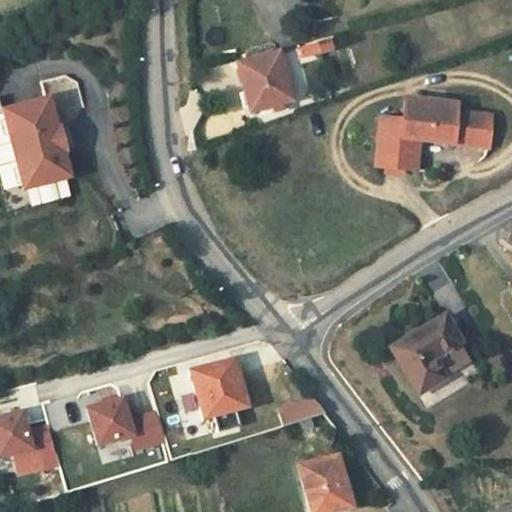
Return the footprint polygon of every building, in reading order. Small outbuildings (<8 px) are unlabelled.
[(316,43),(305,45),(308,57),(318,54),(316,43)] [(308,57),(305,45),(299,47),(302,59),(308,57)] [(277,54),(237,64),(249,111),(290,101),(277,54)] [(453,137),(487,140),(489,116),(454,112),(455,104),(402,98),(400,120),(378,118),(373,166),(412,171),(415,141),(452,145),(453,137)] [(35,107),(0,116),(0,154),(12,195),(57,182),(50,159),(53,158),(46,136),(44,136),(35,107)] [(486,148),(487,140),(453,137),(452,145),(486,148)] [(443,379),(440,375),(431,360),(456,346),(460,343),(443,315),(388,348),(416,394),(443,379)] [(465,361),(456,346),(431,360),(440,375),(465,361)] [(245,407),(231,362),(189,373),(202,419),(245,407)] [(96,444),(130,435),(134,449),(161,441),(153,413),(127,421),(120,398),(86,408),(96,444)] [(276,410),(281,427),(299,422),(310,419),(324,414),(312,399),(276,410)] [(48,428),(26,433),(21,413),(0,418),(0,457),(12,455),(17,476),(58,466),(48,428)] [(310,419),(299,422),(302,432),(313,429),(310,419)] [(337,456),(298,466),(309,511),(334,511),(350,508),(337,456)]
